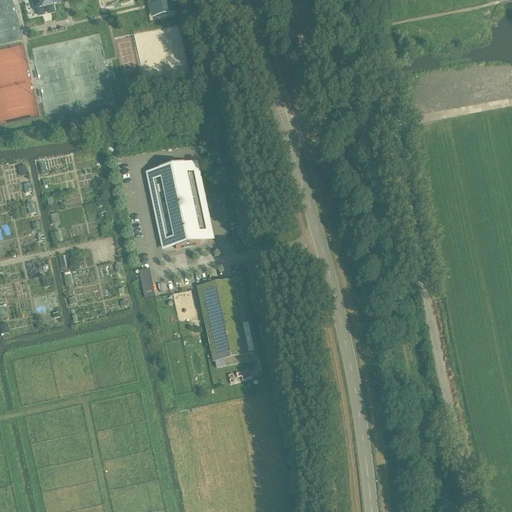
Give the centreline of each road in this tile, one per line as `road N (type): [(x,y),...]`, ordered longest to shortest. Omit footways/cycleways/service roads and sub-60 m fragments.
road 1 (unclassified): [(471,511),(390,134),(353,111),(284,128)]
road 2 (tertiary): [(371,511),(335,300),(284,128)]
road 3 (tertiary): [(284,128),(245,0)]
